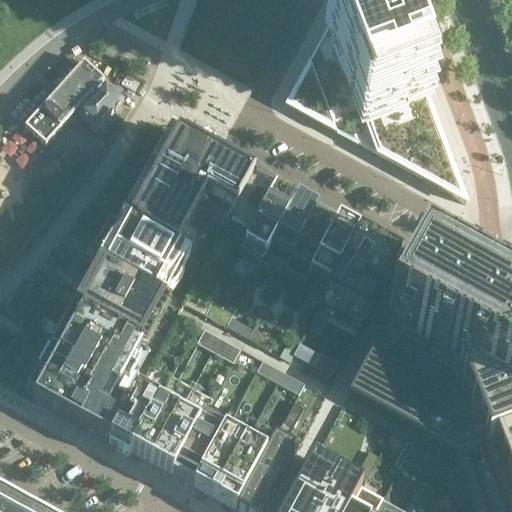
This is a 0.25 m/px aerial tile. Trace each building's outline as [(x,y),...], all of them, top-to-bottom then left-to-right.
[(345,0),(329,31),(288,106),(465,207),(426,103),(387,0),(345,0)] [(24,131),(45,149),(68,124),(72,128),(78,121),(74,117),(77,113),(80,115),(78,118),(96,135),(123,105),(115,98),(116,97),(105,87),(101,92),(99,89),(104,84),(83,65),(24,131)] [(165,305),(180,313),(182,311),(221,238),(250,185),(252,182),(252,181),(251,181),(238,174),(183,144),(168,135),(95,267),(104,272),(159,302),(160,301),(166,303),(165,305)] [(221,242),(238,252),(240,249),(242,250),(271,196),(265,193),(266,190),(252,182),(250,185),(221,238),(223,239),(221,242)] [(265,259),(295,205),(287,201),(288,198),(276,194),(275,195),(274,194),(244,248),(246,249),(265,259)] [(286,271),(316,217),(295,205),(265,259),(286,271)] [(325,222),(316,217),(286,271),(307,282),(308,281),(337,228),(333,226),(335,222),(327,218),(325,222)] [(329,292),(358,240),(337,228),(308,281),(329,292)] [(362,333),(400,263),(361,241),(358,240),(329,292),(319,310),(321,310),(319,314),(334,322),(336,319),(345,324),(343,327),(359,336),(360,332),(362,333)] [(33,404),(108,445),(127,411),(149,370),(176,322),(177,319),(180,313),(165,305),(166,303),(160,301),(159,302),(104,272),(95,267),(86,284),(96,289),(91,299),(81,293),(71,311),(81,316),(81,317),(79,318),(63,349),(57,359),(56,362),(36,351),(15,390),(33,400),(31,403),(33,404)] [(417,272),(348,398),(456,458),(467,453),(511,435),(511,331),(509,322),(417,272)] [(203,321),(224,333),(231,320),(210,309),(203,321)] [(202,350),(210,337),(204,333),(196,347),(202,350)] [(208,354),(216,340),(210,337),(202,350),(208,354)] [(214,357),(222,343),(216,340),(208,354),(214,357)] [(220,360),(228,347),(222,343),(214,357),(220,360)] [(226,364),(234,350),(228,347),(220,360),(226,364)] [(232,367),(240,353),(234,350),(226,364),(232,367)] [(330,380),(338,366),(321,356),(313,370),(330,380)] [(263,379),(269,369),(262,365),(256,375),(263,379)] [(156,407),(172,379),(151,368),(127,411),(108,445),(118,450),(129,456),(155,409),(156,407)] [(270,383),(276,373),(269,369),(263,379),(270,383)] [(277,387),(283,377),(276,373),(270,383),(277,387)] [(284,391),(290,380),(283,377),(277,387),(284,391)] [(201,425),(214,402),(172,379),(156,407),(155,409),(129,456),(172,479),(198,430),(201,425)] [(291,395),(297,384),(290,380),(284,391),(291,395)] [(298,399),(304,388),(297,384),(291,395),(298,399)] [(235,511),(263,511),(294,456),(291,454),(299,440),(291,435),(303,412),(293,407),(270,449),(235,511)] [(222,437),(201,425),(198,430),(172,479),(193,491),(222,437)] [(214,503),(249,438),(228,426),(222,437),(193,491),(214,503)] [(511,511),(511,435),(467,453),(470,459),(471,463),(490,511),(511,511)] [(230,511),(235,511),(270,449),(249,438),(214,503),(230,511)] [(409,471),(420,452),(413,448),(402,468),(409,471)] [(416,475),(427,455),(420,452),(409,471),(416,475)] [(423,479),(434,459),(427,455),(416,475),(423,479)] [(430,483),(441,463),(434,459),(423,479),(430,483)] [(437,487),(448,467),(441,463),(430,483),(437,487)] [(350,511),(361,492),(312,465),(308,472),(305,478),(286,511),(350,511)] [(444,491),(455,471),(448,467),(437,487),(444,491)] [(451,494),(461,476),(460,473),(455,471),(444,491),(451,494)] [(465,486),(461,476),(451,494),(448,499),(455,503),(456,503),(465,486)] [(459,511),(469,495),(465,486),(456,503),(455,503),(452,508),(458,511),(459,511)] [(377,511),(382,504),(361,492),(350,511),(377,511)]
